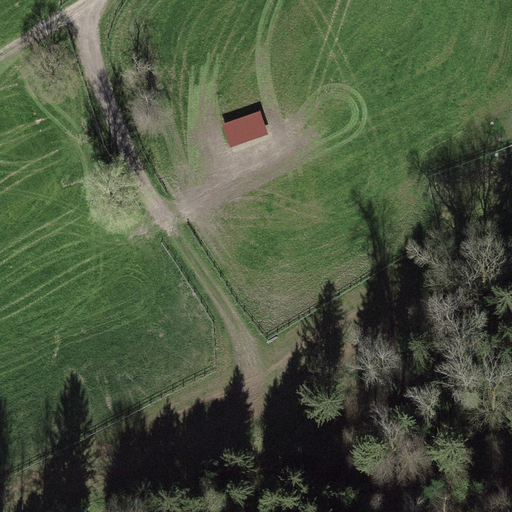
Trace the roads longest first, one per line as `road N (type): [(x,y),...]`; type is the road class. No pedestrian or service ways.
road 1 (track): [(102,0),(86,33),(97,83),(163,220),(242,335),(246,357),(216,394)]
road 2 (track): [(0,511),(216,394)]
